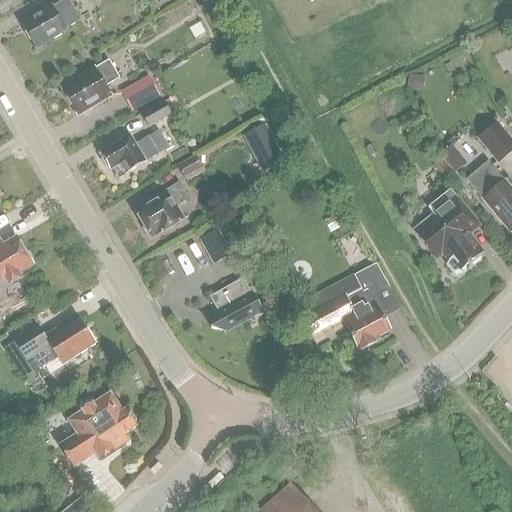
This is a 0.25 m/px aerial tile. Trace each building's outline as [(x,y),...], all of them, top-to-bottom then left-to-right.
[(66,30),(79,22),(80,21),(67,0),(65,0),(21,26),(35,50),(67,31),(66,30)] [(77,117),(79,115),(111,96),(106,87),(120,80),(108,61),(60,89),(77,117)] [(148,76),(121,91),(132,112),(159,97),(148,76)] [(424,78),(408,76),(407,90),(423,92),(424,78)] [(164,102),(141,114),(148,127),(171,115),(164,102)] [(267,124),(243,138),(263,173),(288,159),(267,124)] [(511,143),(495,124),(477,139),(496,162),(511,149),(511,143)] [(125,174),(169,149),(158,131),(135,144),(131,136),(100,155),(109,171),(120,165),(125,174)] [(371,144),(364,149),(369,158),(377,153),(371,144)] [(466,164),(451,146),(439,156),(454,174),(466,164)] [(194,156),(177,166),(184,178),(201,168),(194,156)] [(511,232),(511,188),(488,160),(464,180),(510,235),(511,232)] [(142,229),(150,241),(184,220),(175,207),(188,199),(178,184),(149,202),(149,203),(135,212),(144,227),(142,229)] [(481,255),(476,249),(465,236),(478,225),(450,191),(428,210),(431,214),(410,232),(433,260),(440,254),(448,263),(445,265),(453,274),(461,271),(481,255)] [(217,231),(198,241),(212,266),(231,256),(217,231)] [(24,254),(15,239),(0,248),(0,286),(6,282),(8,286),(20,279),(18,275),(32,267),(30,263),(31,260),(28,255),(24,254)] [(357,349),(358,348),(360,352),(374,344),(372,341),(390,332),(378,310),(383,308),(377,296),(389,290),(376,265),(295,308),(311,338),(342,322),(357,349)] [(224,334),(261,313),(242,279),(209,298),(218,314),(213,316),(209,329),(224,334)] [(62,366),(79,355),(95,345),(79,320),(57,333),(55,330),(45,337),(38,326),(13,342),(25,362),(33,357),(40,368),(43,366),(57,357),(62,366)] [(312,355),(299,362),(307,377),(320,370),(312,355)] [(57,357),(43,366),(49,375),(62,366),(57,357)] [(394,362),(383,368),(389,379),(400,373),(394,362)] [(95,404),(93,400),(76,411),(79,415),(68,422),(76,435),(60,446),(74,468),(95,455),(98,460),(113,451),(109,445),(135,429),(133,427),(135,422),(130,414),(125,414),(124,412),(122,413),(110,395),(95,404)] [(314,511),(291,485),(259,511),(314,511)]
